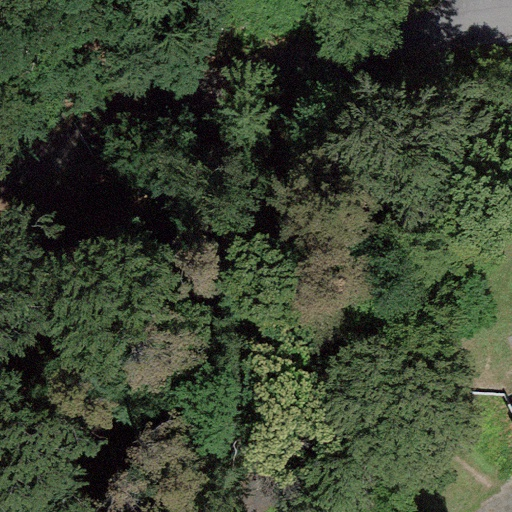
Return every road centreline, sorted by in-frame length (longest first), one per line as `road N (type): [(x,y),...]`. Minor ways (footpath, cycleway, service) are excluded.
road 1 (unclassified): [(337,55),(427,194),(408,332),(359,439),(264,511)]
road 2 (unclassified): [(337,55),(121,133),(0,113)]
road 3 (unclassified): [(503,25),(337,55)]
